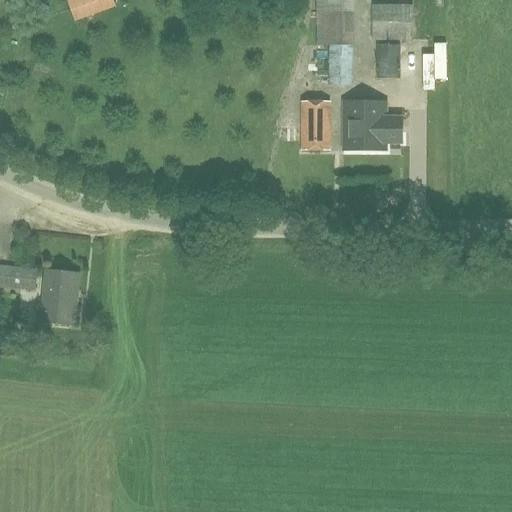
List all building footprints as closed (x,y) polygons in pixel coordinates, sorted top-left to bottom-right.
[(112,0),(67,0),(75,22),(115,7),(112,0)] [(352,85),(351,0),(315,0),(316,45),(329,45),(330,85),(352,85)] [(373,41),(413,41),(413,7),(372,8),(373,41)] [(399,78),(399,46),(379,46),(379,78),(399,78)] [(329,150),(330,103),(302,103),(301,150),(329,150)] [(343,152),(385,152),(385,142),(402,141),(401,118),(385,118),(385,103),(343,103),(343,152)] [(37,270),(0,266),(0,286),(35,290),(37,270)] [(73,325),(78,274),(46,271),(41,322),(73,325)]
